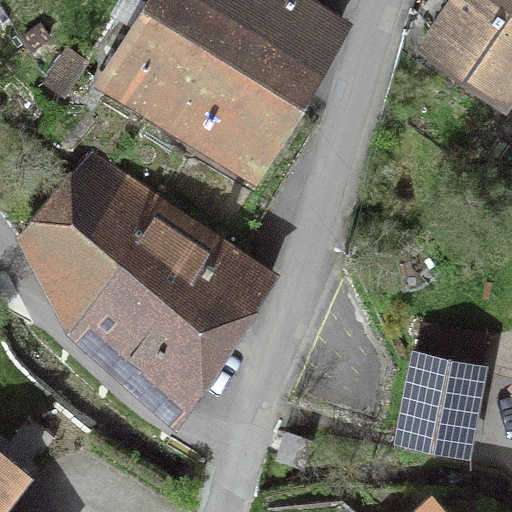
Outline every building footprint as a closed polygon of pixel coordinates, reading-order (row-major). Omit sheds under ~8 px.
[(140,0),(126,23),(133,27),(100,82),(188,136),(186,140),(196,147),(199,142),(250,174),(338,24),(299,0),(140,0)] [(511,0),(459,0),(427,46),(502,97),(511,82),(511,0)] [(76,314),(183,408),(269,273),(91,155),(29,228),(76,314)] [(421,326),(404,435),(463,446),(482,337),(421,326)] [(0,511),(26,473),(0,452),(0,511)] [(447,511),(433,497),(417,511),(447,511)]
